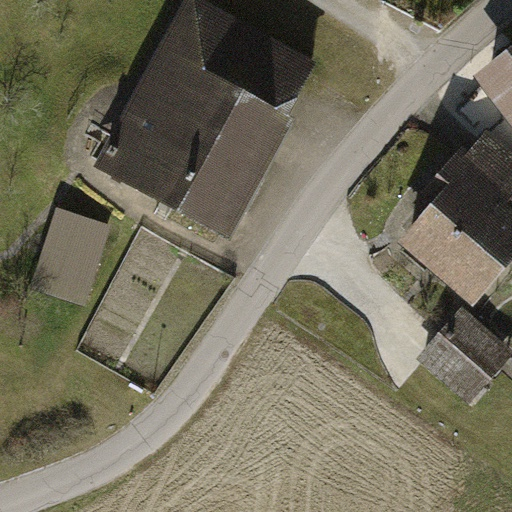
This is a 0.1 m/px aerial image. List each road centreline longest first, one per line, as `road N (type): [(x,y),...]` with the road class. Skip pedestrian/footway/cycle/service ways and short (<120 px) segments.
road 1 (unclassified): [(0,507),(134,456),(179,415),(360,151),(432,62),(511,3)]
road 2 (track): [(319,0),(432,62)]
